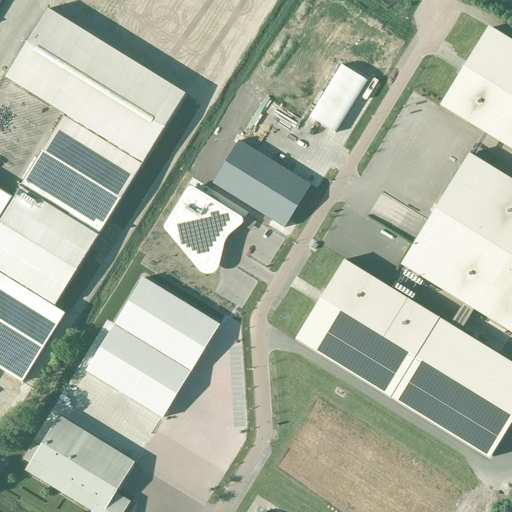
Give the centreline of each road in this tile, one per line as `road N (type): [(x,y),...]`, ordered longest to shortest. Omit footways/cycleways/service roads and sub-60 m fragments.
road 1 (unclassified): [(219,511),(263,436),(260,309),(452,0)]
road 2 (unknown): [(257,336),(294,344),(503,472)]
